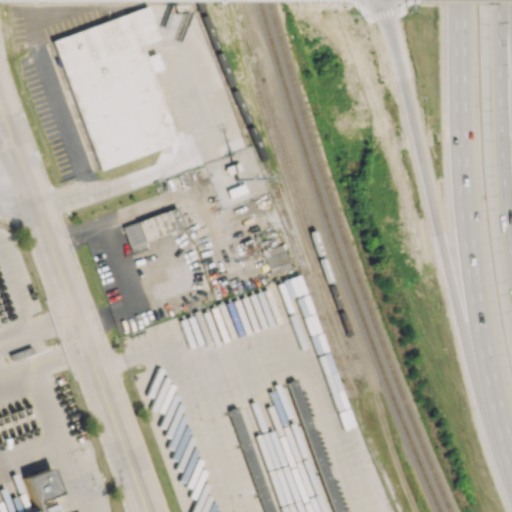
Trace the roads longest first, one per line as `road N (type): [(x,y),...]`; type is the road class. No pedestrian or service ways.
road 1 (motorway): [(385,0),(472,372),(511,478)]
road 2 (motorway): [(460,0),(472,279),(511,465)]
road 3 (tertiary): [(147,511),(0,102)]
road 4 (motorway): [(511,263),(502,0)]
